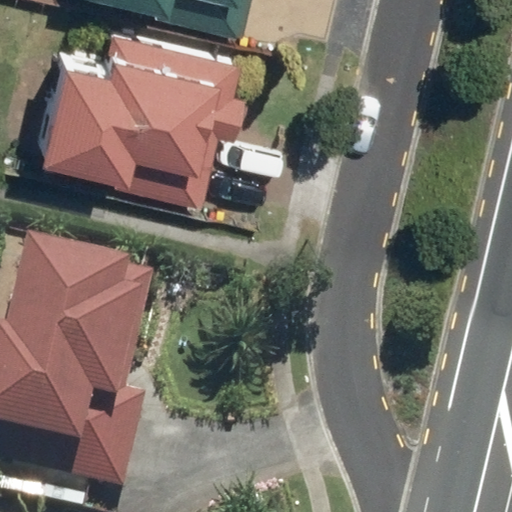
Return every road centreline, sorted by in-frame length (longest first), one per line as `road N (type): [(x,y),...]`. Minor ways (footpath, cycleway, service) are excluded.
road 1 (residential): [(419,511),(373,422),(350,269),(415,0)]
road 2 (secondary): [(511,385),(484,511)]
